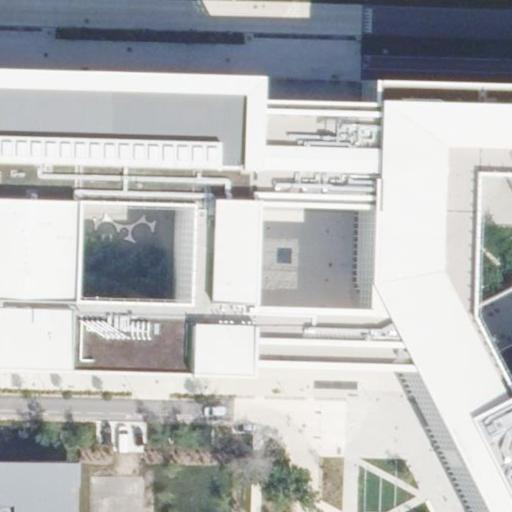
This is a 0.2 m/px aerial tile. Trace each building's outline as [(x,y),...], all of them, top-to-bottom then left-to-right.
[(252,205),(254,101),(255,78),(19,71),(0,70),(0,371),(249,378),(249,367),(250,307),(252,205)] [(361,310),(393,372),(417,418),(465,511),(511,511),(511,84),(360,81),(359,104),(356,208),(354,297),(361,310)] [(252,205),(356,208),(359,104),(254,101),(252,205)] [(393,372),(361,310),(250,307),(249,367),(393,372)] [(0,511),(75,511),(76,462),(0,460),(0,511)] [(160,464),(160,511),(211,511),(211,463),(160,464)]
